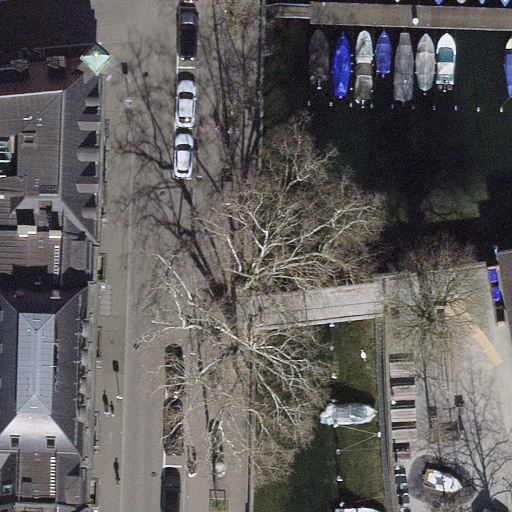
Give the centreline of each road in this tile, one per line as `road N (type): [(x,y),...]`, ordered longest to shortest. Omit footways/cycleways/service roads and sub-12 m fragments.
road 1 (residential): [(146,511),(160,13)]
road 2 (residential): [(0,28),(160,13)]
